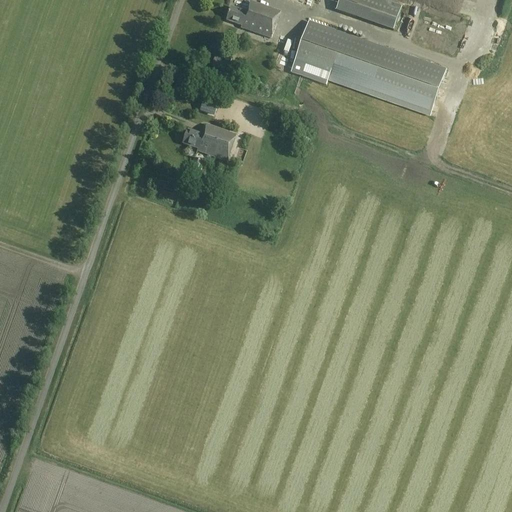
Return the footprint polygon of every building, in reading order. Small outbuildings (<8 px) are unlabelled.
[(394,33),(402,9),(375,0),(341,0),(337,13),(394,33)] [(271,39),(280,13),(251,3),(247,14),(231,8),(226,22),(242,27),(241,29),(271,39)] [(293,69),(430,117),(446,72),(309,24),(293,69)] [(226,73),(230,61),(217,56),(213,68),(226,73)] [(227,72),(235,75),(238,65),(230,63),(227,72)] [(203,111),(217,117),(219,112),(205,106),(203,111)] [(227,163),(237,137),(207,126),(203,137),(188,132),(183,145),(198,151),(197,152),(227,163)] [(199,182),(205,164),(196,161),(195,166),(192,165),(187,178),(199,182)]
